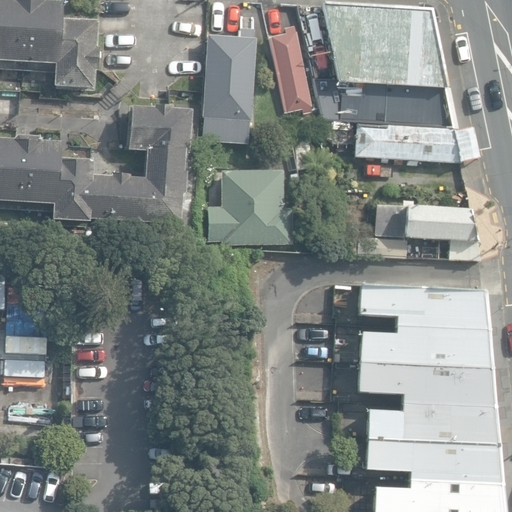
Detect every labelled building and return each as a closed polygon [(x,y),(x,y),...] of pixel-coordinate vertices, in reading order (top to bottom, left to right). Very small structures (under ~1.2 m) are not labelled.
[(0,70),(53,74),(52,88),(90,90),(91,73),(95,73),(97,49),(94,49),(95,25),(60,23),(61,5),(42,4),(39,0),(16,0),(14,2),(0,1),(0,70)] [(321,6),(335,84),(444,91),(428,14),(321,6)] [(301,110),(302,115),(311,113),(292,27),(283,29),(284,36),(266,40),(282,114),(301,110)] [(199,143),(248,146),(254,40),(252,40),(253,31),(238,30),(238,39),(206,37),(199,143)] [(452,131),(444,91),(335,84),(314,82),(322,122),(452,131)] [(87,221),(178,227),(180,196),(184,196),(185,174),(182,174),(183,153),(187,153),(190,113),(171,112),(171,108),(152,107),(152,110),(129,108),(127,151),(145,152),(143,180),(129,179),(129,175),(110,174),(110,178),(90,177),(91,164),(58,162),(59,144),(39,143),(36,139),(16,138),(11,142),(0,140),(0,210),(51,213),(51,220),(87,223),(87,221)] [(351,149),(352,125),(321,124),(321,141),(331,141),(331,148),(351,149)] [(354,157),(459,163),(478,158),(470,127),(453,131),(355,125),(354,157)] [(320,154),(320,131),(317,131),(317,133),(301,133),(301,142),(296,142),(296,169),(310,169),(310,164),(322,163),(322,154),(320,154)] [(206,242),(290,246),(292,209),(281,209),(283,174),(221,171),(220,208),(207,207),(206,242)] [(320,176),(299,178),(302,205),(323,203),(320,176)] [(375,237),(449,243),(475,243),(469,212),(376,207),(375,237)] [(355,257),(403,259),(404,241),(356,239),(355,257)] [(480,263),(475,243),(449,243),(447,262),(480,263)] [(394,328),(484,332),(481,294),(359,289),(357,318),(393,320),(394,328)] [(488,371),(484,332),(394,328),(394,337),(360,336),(358,364),(488,371)] [(488,371),(358,364),(357,395),(400,397),(400,405),(491,409),(488,371)] [(495,448),(491,409),(400,405),(400,414),(366,412),(365,442),(495,448)] [(495,448),(365,442),(364,472),(407,474),(407,482),(499,486),(495,448)] [(500,511),(499,486),(407,482),(407,491),(374,489),(372,511),(500,511)]
